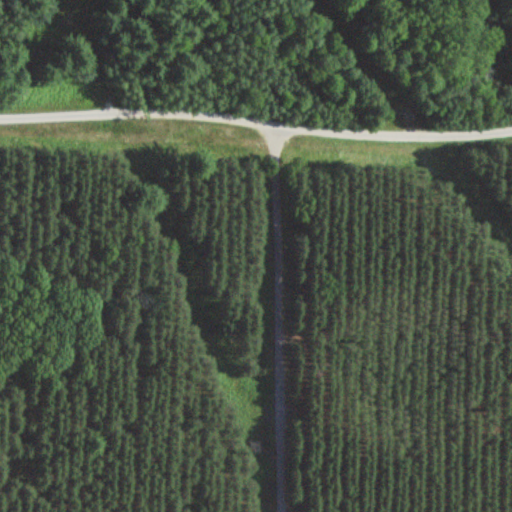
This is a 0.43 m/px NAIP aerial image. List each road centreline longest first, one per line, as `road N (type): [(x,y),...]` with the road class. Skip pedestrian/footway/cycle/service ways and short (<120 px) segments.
road 1 (residential): [(511,135),(93,126),(0,112)]
road 2 (residential): [(247,511),(260,125)]
